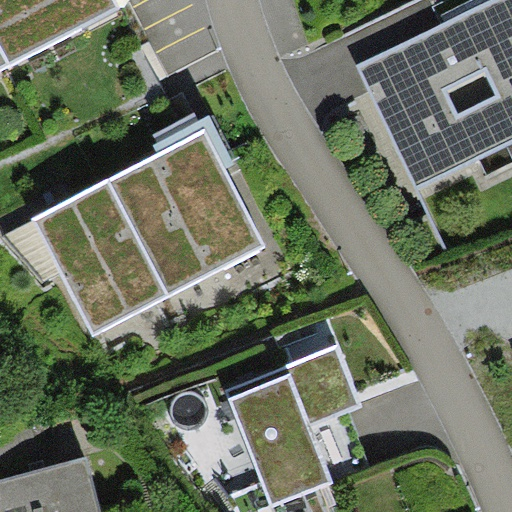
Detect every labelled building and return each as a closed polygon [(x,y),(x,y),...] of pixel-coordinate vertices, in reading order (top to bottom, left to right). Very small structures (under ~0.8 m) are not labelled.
[(0,0),(0,70),(117,11),(111,0),(0,0)] [(511,0),(359,74),(418,196),(511,149),(511,0)] [(269,251),(213,141),(37,230),(93,340),(269,251)] [(338,347),(225,389),(269,506),(333,482),(312,425),(361,407),(338,347)] [(0,511),(97,511),(86,464),(0,484),(0,511)]
